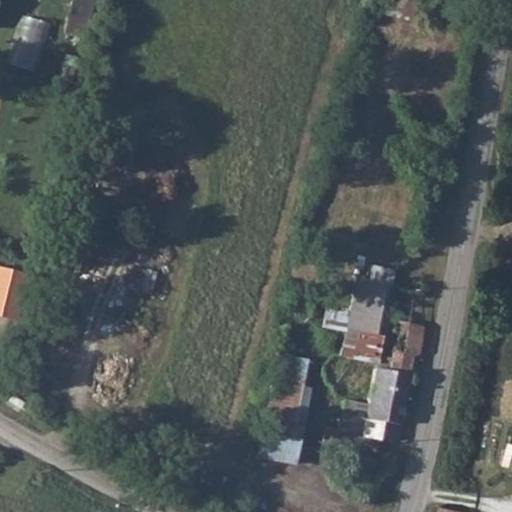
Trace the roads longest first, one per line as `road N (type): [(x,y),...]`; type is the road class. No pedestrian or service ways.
road 1 (tertiary): [(501,0),(442,358),(407,511)]
road 2 (unclassified): [(157,511),(0,427)]
